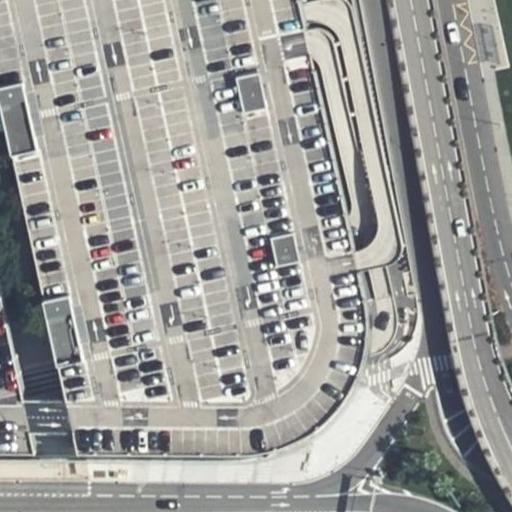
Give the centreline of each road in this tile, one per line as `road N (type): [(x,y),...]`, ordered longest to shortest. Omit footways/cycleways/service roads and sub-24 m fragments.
road 1 (secondary): [(511,419),(481,351),(412,0)]
road 2 (tertiary): [(438,335),(375,0)]
road 3 (tertiary): [(0,501),(298,500)]
road 4 (tertiary): [(511,288),(453,0)]
road 5 (tertiary): [(298,500),(351,476),(405,402),(438,335)]
road 6 (tertiary): [(511,464),(487,455),(464,429),(438,335)]
road 7 (tertiary): [(298,500),(427,511)]
